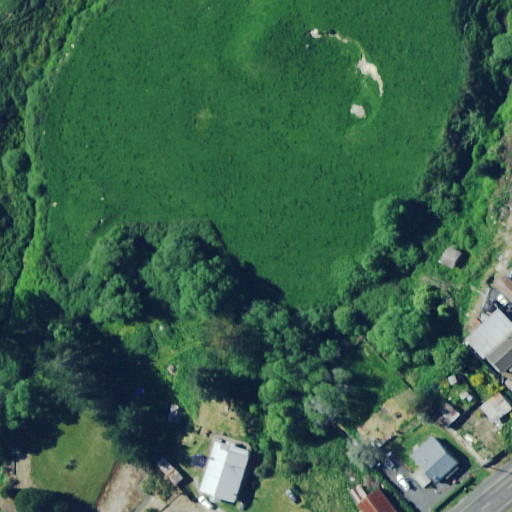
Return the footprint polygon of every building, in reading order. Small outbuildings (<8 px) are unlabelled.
[(511,277),(510,276),(500,285),(511,296),(511,277)] [(511,350),(511,317),(493,297),(463,324),(498,362),(511,350)] [(477,407),(449,381),(428,403),(456,430),(477,407)] [(499,422),(511,411),(511,404),(509,401),(503,393),(486,407),(499,422)] [(408,449),(432,473),(453,451),(429,428),(408,449)] [(227,494),(244,442),(213,432),(196,484),(227,494)] [(381,511),(392,504),(375,480),(355,494),(368,511),(381,511)]
